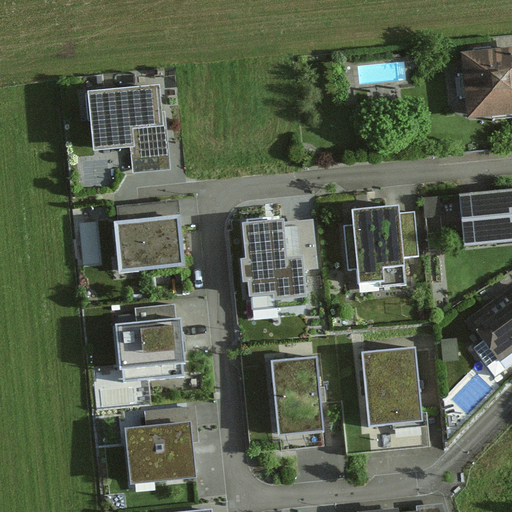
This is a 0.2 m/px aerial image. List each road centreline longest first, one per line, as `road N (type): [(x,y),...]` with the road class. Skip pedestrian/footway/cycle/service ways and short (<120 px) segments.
road 1 (residential): [(511,404),(438,477),(410,487),(260,495),(243,486),(231,458),(211,237),(219,199),(234,189)]
road 2 (residential): [(511,167),(234,189)]
